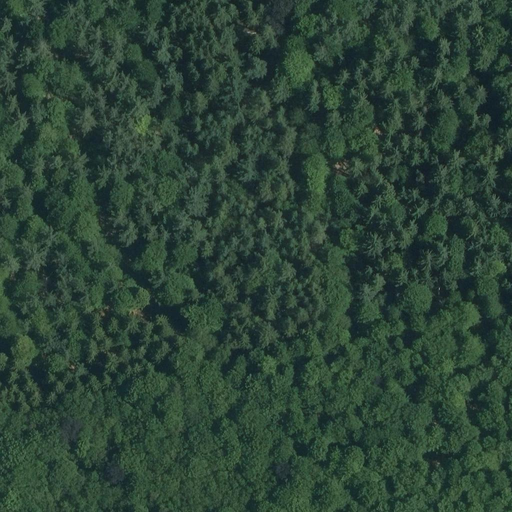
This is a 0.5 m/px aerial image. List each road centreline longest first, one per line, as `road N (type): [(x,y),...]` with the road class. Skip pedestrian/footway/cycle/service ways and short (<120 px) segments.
road 1 (track): [(213,372),(162,313),(110,232),(75,135),(42,0)]
road 2 (track): [(0,426),(213,372)]
road 3 (track): [(369,511),(213,372)]
road 4 (track): [(511,308),(326,349)]
